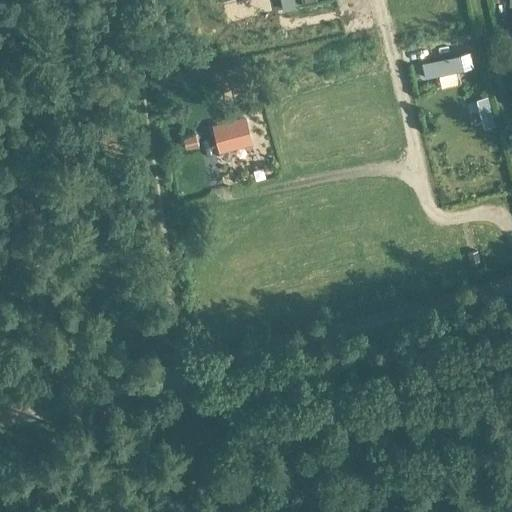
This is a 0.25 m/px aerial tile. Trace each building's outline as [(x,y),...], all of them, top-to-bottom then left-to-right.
[(281,0),(284,11),(295,8),(293,0),(281,0)] [(506,27),(498,29),(500,36),(507,35),(506,27)] [(478,73),(471,46),(461,49),(468,76),(478,73)] [(418,60),(422,76),(462,65),(458,49),(418,60)] [(456,112),(440,116),(442,124),(458,120),(456,112)] [(245,120),(214,129),(221,152),(251,144),(245,120)] [(183,139),(186,150),(197,147),(194,136),(183,139)]
